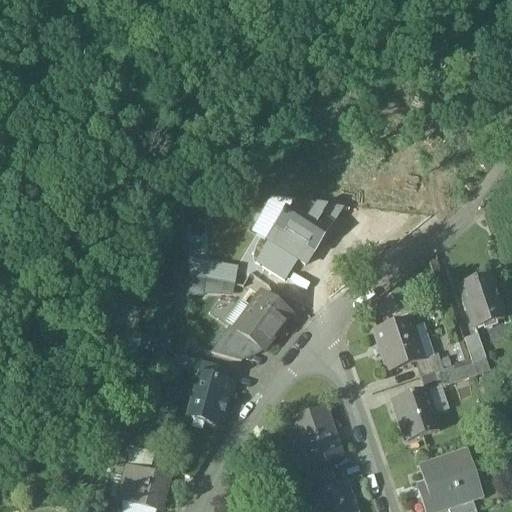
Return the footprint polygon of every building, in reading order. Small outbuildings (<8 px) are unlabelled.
[(338,213),(297,207),(287,222),(285,221),(284,221),(283,221),(281,222),(279,225),(276,223),(273,228),(276,230),(276,229),(306,249),(312,253),(338,213)] [(276,230),(267,243),(297,262),(306,249),(276,229),(276,230)] [(208,284),(187,279),(187,291),(205,296),(208,284)] [(490,279),(458,288),(472,333),(503,323),(490,279)] [(289,318),(260,297),(250,311),(249,310),(233,331),(253,346),(263,353),(289,318)] [(408,321),(374,333),(389,375),(415,366),(423,363),(423,362),(408,321)] [(230,328),(210,355),(240,364),(253,346),(233,331),(230,328)] [(485,363),(476,338),(464,342),(471,363),(472,368),(485,363)] [(437,357),(423,362),(423,363),(415,366),(420,381),(443,373),(437,357)] [(472,368),(471,363),(443,373),(449,390),(477,380),(472,368)] [(230,373),(195,364),(192,376),(226,385),(230,373)] [(443,373),(420,381),(424,393),(427,392),(429,397),(449,390),(443,373)] [(226,385),(192,376),(187,394),(192,402),(188,415),(192,422),(220,429),(224,416),(227,406),(232,387),(226,385)] [(424,393),(396,403),(409,441),(440,431),(429,397),(427,392),(424,393)] [(325,412),(291,423),(305,468),(306,470),(329,463),(340,459),(325,412)] [(468,452),(420,468),(428,494),(420,497),(425,511),(437,511),(447,509),(471,501),(472,500),(464,476),(475,473),(468,452)] [(329,463),(306,470),(305,468),(299,470),(304,485),(333,475),(329,463)] [(156,511),(166,481),(131,471),(121,504),(151,511),(156,511)] [(333,475),(304,485),(307,493),(336,483),(333,475)] [(337,488),(336,483),(307,493),(308,497),(313,496),(318,511),(355,511),(346,485),(337,488)] [(475,511),(471,501),(447,509),(448,511),(475,511)]
